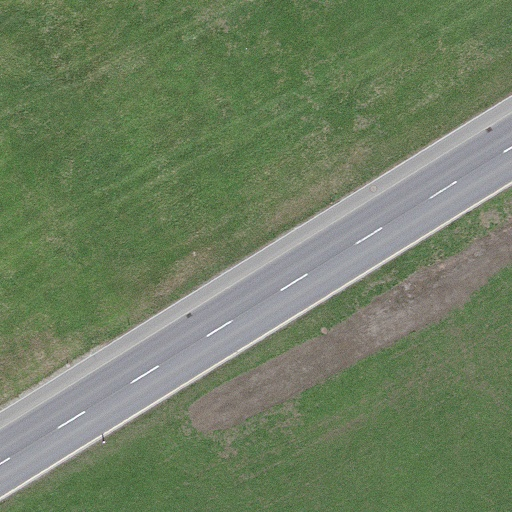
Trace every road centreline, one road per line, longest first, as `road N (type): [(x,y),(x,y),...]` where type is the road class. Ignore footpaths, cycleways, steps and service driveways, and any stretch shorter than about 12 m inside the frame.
road 1 (secondary): [(0,467),(511,148)]
road 2 (track): [(347,250),(484,511)]
